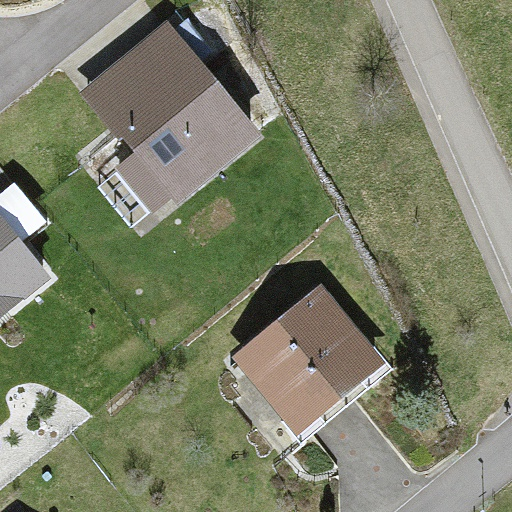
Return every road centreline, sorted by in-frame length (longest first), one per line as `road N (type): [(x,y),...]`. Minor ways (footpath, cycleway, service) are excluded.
road 1 (residential): [(410,0),(511,239)]
road 2 (residential): [(0,81),(102,0)]
